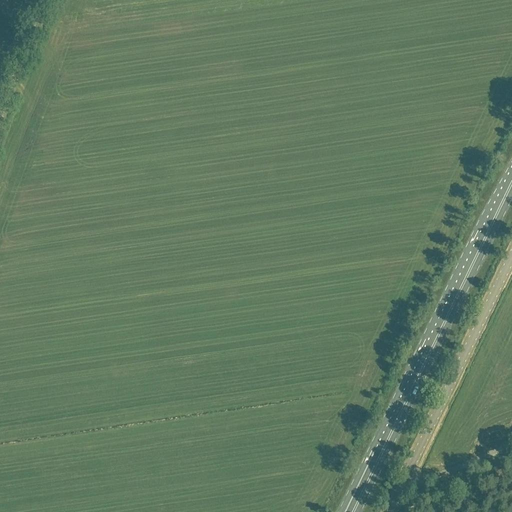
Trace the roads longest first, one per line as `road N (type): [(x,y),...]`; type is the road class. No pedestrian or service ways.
road 1 (primary): [(511,181),(350,511)]
road 2 (unclassified): [(388,511),(511,254)]
road 3 (track): [(0,118),(42,0)]
